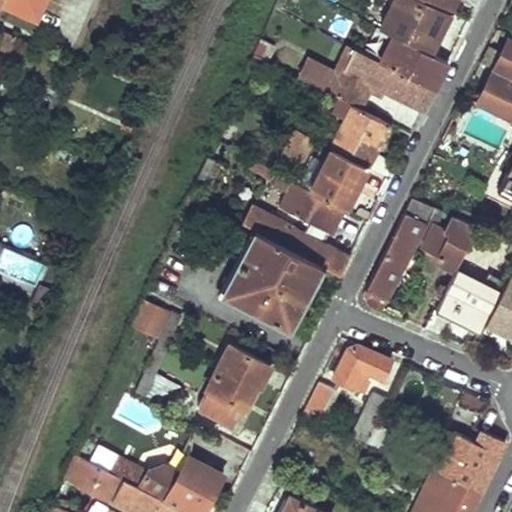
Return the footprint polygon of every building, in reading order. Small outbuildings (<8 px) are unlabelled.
[(4,0),(39,14),(45,0),(4,0)] [(427,0),(388,0),(376,25),(386,30),(428,51),(447,9),(427,0)] [(427,0),(447,9),(450,0),(427,0)] [(0,49),(10,53),(17,36),(0,28),(0,49)] [(386,30),(374,56),(433,86),(446,60),(428,51),(386,30)] [(494,68),(494,69),(511,77),(511,36),(510,36),(502,52),(494,68)] [(273,44),(261,38),(253,53),(266,60),(273,44)] [(502,52),(486,44),(478,60),(494,68),(502,52)] [(353,46),(342,67),(385,89),(422,108),(433,86),(374,56),(353,46)] [(266,60),(253,53),(247,67),(259,74),(266,60)] [(305,61),(297,76),(298,76),(352,104),(361,109),(369,93),(337,77),(305,61)] [(342,67),(337,77),(369,93),(381,99),(385,89),(342,67)] [(511,77),(494,69),(476,103),(511,120),(511,77)] [(352,104),(330,147),(365,165),(371,153),(387,122),(361,109),(352,104)] [(122,130),(130,134),(133,128),(125,124),(122,130)] [(295,129),(282,155),(298,162),(310,138),(295,129)] [(330,147),(309,188),(344,206),(365,165),(330,147)] [(371,153),(365,165),(388,177),(394,165),(371,153)] [(511,156),(498,186),(511,193),(511,156)] [(277,171),(269,185),(282,193),(275,203),(330,234),(344,206),(309,188),(277,171)] [(101,206),(109,188),(102,185),(94,203),(101,206)] [(410,196),(362,290),(384,302),(432,207),(410,196)] [(251,205),(241,223),(250,228),(317,264),(338,275),(349,254),(251,205)] [(473,225),(454,216),(447,227),(430,219),(420,243),(436,252),(431,260),(452,270),(473,225)] [(250,228),(218,292),(288,324),(317,264),(250,228)] [(511,255),(502,251),(489,274),(502,281),(511,260),(511,255)] [(451,272),(422,330),(437,336),(443,323),(447,324),(450,319),(477,331),(482,321),(496,293),(451,272)] [(496,293),(482,321),(511,334),(511,286),(502,281),(496,293)] [(169,312),(161,330),(170,334),(178,317),(169,312)] [(228,343),(196,405),(232,423),(243,402),(248,405),(269,364),(228,343)] [(347,350),(333,378),(350,386),(358,369),(379,379),(389,357),(356,343),(347,350)] [(142,372),(134,389),(142,394),(151,376),(142,372)] [(316,382),(300,415),(308,418),(311,412),(316,414),(329,388),(316,382)] [(460,388),(453,402),(479,414),(486,400),(460,388)] [(364,436),(361,441),(366,444),(388,396),(375,391),(365,415),(369,416),(362,430),(364,436)] [(300,415),(297,420),(305,425),(308,418),(300,415)] [(430,457),(424,468),(427,470),(477,492),(489,467),(503,439),(480,429),(474,441),(453,431),(439,461),(430,457)] [(144,468),(116,454),(107,471),(120,478),(136,486),(144,468)] [(137,486),(158,497),(157,499),(161,501),(163,497),(194,511),(200,511),(222,472),(186,455),(176,472),(161,464),(146,469),(137,486)] [(76,456),(66,476),(110,498),(120,478),(107,471),(76,456)] [(427,470),(406,511),(466,511),(477,492),(427,470)] [(120,478),(110,498),(138,511),(183,511),(161,501),(157,499),(158,497),(137,486),(136,486),(120,478)] [(59,495),(54,504),(57,506),(60,508),(65,498),(59,495)] [(320,511),(286,496),(278,511),(320,511)] [(87,511),(114,511),(116,509),(95,498),(87,511)]
